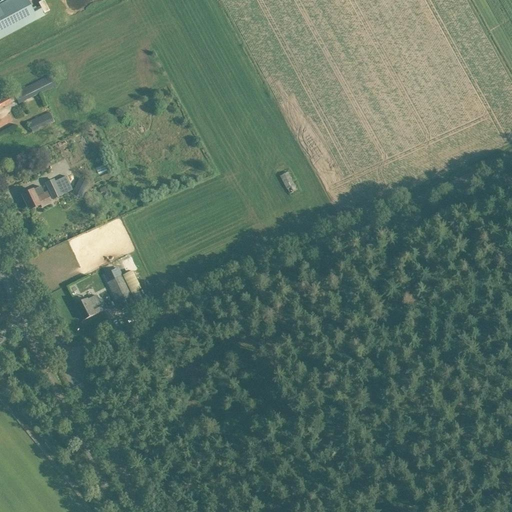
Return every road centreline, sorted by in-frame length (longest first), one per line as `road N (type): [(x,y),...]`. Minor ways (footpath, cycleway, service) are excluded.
road 1 (unclassified): [(66,362),(511,162)]
road 2 (track): [(511,483),(375,269)]
road 3 (tertiary): [(141,511),(66,362)]
